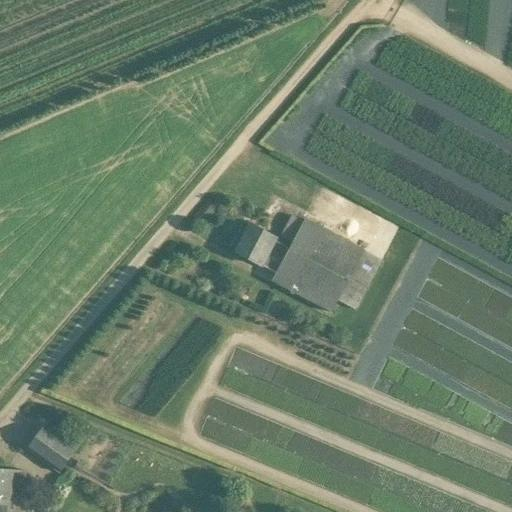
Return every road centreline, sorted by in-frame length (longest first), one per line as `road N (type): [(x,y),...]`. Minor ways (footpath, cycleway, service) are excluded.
road 1 (unknown): [(38,378),(356,511)]
road 2 (unclassified): [(0,422),(219,170)]
road 3 (track): [(219,170),(381,0)]
road 4 (unknown): [(388,0),(511,74)]
